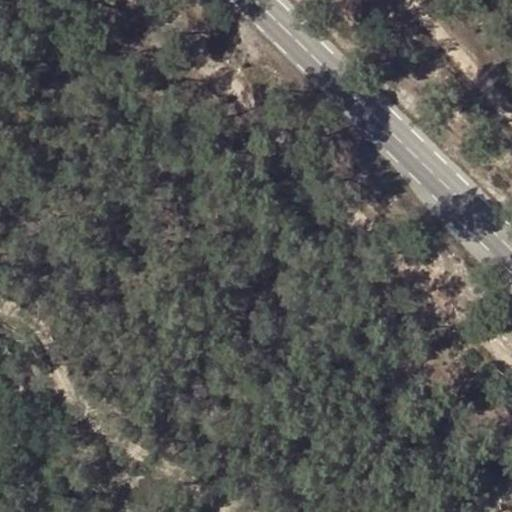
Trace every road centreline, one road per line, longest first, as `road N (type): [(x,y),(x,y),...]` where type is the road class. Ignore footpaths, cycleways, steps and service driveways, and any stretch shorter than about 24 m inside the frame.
road 1 (track): [(511,364),(143,0)]
road 2 (primary): [(262,0),(511,243)]
road 3 (track): [(233,511),(90,416),(0,337)]
road 4 (track): [(511,119),(405,0)]
